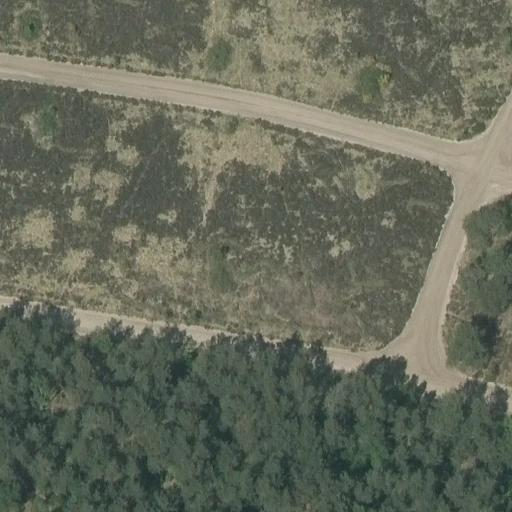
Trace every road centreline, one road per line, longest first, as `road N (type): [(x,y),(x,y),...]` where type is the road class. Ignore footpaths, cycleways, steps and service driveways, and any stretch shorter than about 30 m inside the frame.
road 1 (track): [(511,177),(165,93),(0,67)]
road 2 (track): [(511,398),(432,376),(0,312)]
road 3 (track): [(407,373),(450,231),(511,114)]
